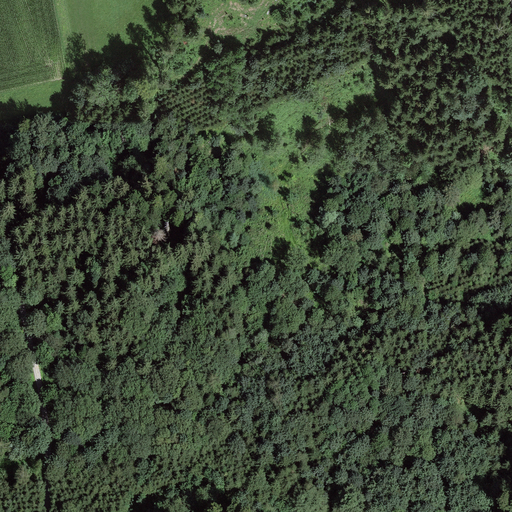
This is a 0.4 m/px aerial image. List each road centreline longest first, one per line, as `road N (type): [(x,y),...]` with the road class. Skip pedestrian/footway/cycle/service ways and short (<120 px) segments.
road 1 (track): [(363,0),(407,148),(451,511)]
road 2 (track): [(46,511),(48,432),(0,223)]
